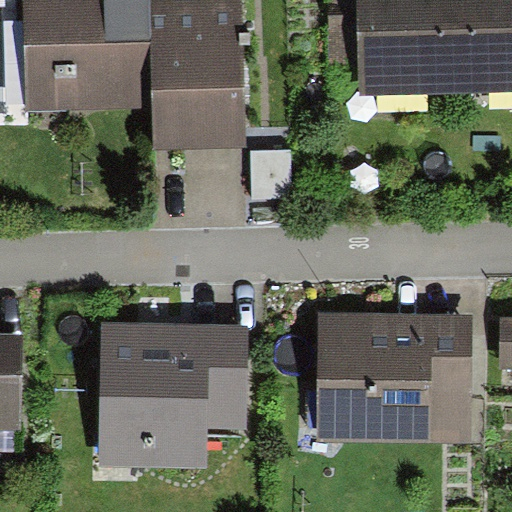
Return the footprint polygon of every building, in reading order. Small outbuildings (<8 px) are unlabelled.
[(242,0),(116,0),(21,4),(25,115),(149,110),(151,158),(248,154),(242,0)] [(441,108),(439,0),(339,0),(340,109),(441,108)] [(511,106),(511,0),(439,0),(441,108),(511,106)] [(260,196),(295,197),(297,147),(262,146),(260,196)] [(301,325),(301,450),(460,451),(461,326),(301,325)] [(511,332),(486,333),(486,457),(511,456),(511,332)] [(235,337),(88,337),(88,474),(194,474),(194,438),(235,438),(235,337)] [(9,345),(0,345),(0,460),(8,461),(9,345)]
